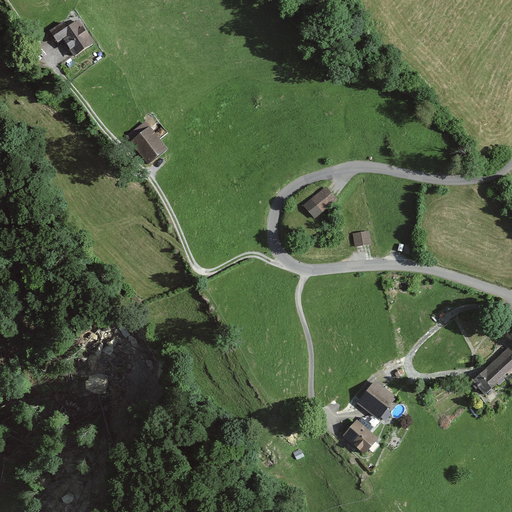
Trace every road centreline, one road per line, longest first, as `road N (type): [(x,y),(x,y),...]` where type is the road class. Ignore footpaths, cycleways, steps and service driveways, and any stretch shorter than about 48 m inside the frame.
road 1 (tertiary): [(511,293),(432,268),(304,268),(277,250),(275,234),(276,208),(294,185),(325,169),(446,179),(511,156)]
road 2 (track): [(63,75),(162,184),(209,275),(258,256),(304,268)]
road 3 (track): [(347,410),(326,411),(309,395),(313,363),(298,285),(304,268)]
